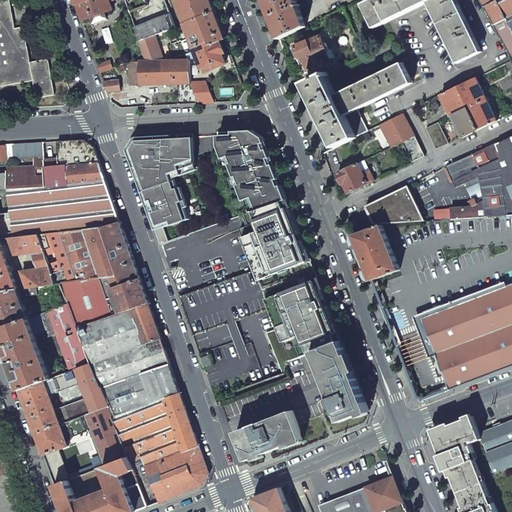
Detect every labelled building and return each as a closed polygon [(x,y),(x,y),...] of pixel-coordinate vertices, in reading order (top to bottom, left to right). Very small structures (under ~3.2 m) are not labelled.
[(10,0),(0,0),(0,86),(33,81),(37,99),(55,95),(48,60),(30,62),(24,27),(15,29),(10,0)] [(110,0),(92,0),(77,5),(83,21),(91,18),(106,13),(114,10),(111,2),(110,0)] [(126,0),(130,13),(148,6),(145,0),(126,0)] [(175,0),(185,24),(215,12),(210,0),(175,0)] [(264,0),(272,20),(279,39),(307,26),(299,5),(293,7),(292,5),(298,3),(296,0),(264,0)] [(372,0),(363,4),(375,29),(428,3),(433,0),(372,0)] [(433,0),(428,3),(458,64),(482,52),(456,0),(433,0)] [(511,0),(498,0),(484,7),(511,59),(511,0)] [(215,12),(185,24),(194,48),(209,42),(211,45),(220,41),(226,39),(224,35),(215,12)] [(93,24),(108,19),(106,13),(91,18),(93,24)] [(170,14),(135,28),(140,41),(155,35),(173,28),(175,27),(170,14)] [(164,61),(155,35),(140,41),(147,62),(164,61)] [(303,57),(307,69),(324,63),(325,65),(330,63),(326,52),(329,51),(327,44),(324,45),(321,37),(295,47),(300,58),(303,57)] [(209,42),(194,48),(202,69),(213,65),(214,69),(226,64),(223,55),(225,54),(220,41),(211,45),(209,42)] [(110,61),(98,65),(101,72),(113,68),(110,61)] [(140,84),(140,85),(164,84),(164,61),(147,62),(140,62),(140,68),(140,84)] [(190,61),(164,61),(164,84),(191,84),(191,83),(191,72),(190,61)] [(404,63),(337,96),(347,116),(358,110),(413,83),(404,63)] [(140,84),(140,68),(130,68),(130,84),(140,84)] [(322,118),(336,148),(357,137),(347,116),(337,96),(326,74),(305,85),(322,118)] [(460,87),(470,108),(488,99),(478,78),(460,87)] [(107,90),(108,92),(121,90),(120,80),(104,82),(107,90)] [(207,83),(191,83),(191,84),(199,104),(215,103),(207,83)] [(442,95),(452,117),(470,108),(460,87),(442,95)] [(429,102),(433,111),(439,108),(436,98),(429,102)] [(470,108),(480,130),(498,121),(488,99),(470,108)] [(480,130),(470,108),(452,117),(462,138),(463,138),(480,130)] [(358,110),(347,116),(357,137),(369,131),(358,110)] [(404,115),(381,125),(393,147),(403,143),(416,136),(404,115)] [(437,150),(449,144),(439,123),(427,128),(437,150)] [(246,212),(286,198),(265,139),(253,132),(220,133),(220,136),(222,150),(214,153),(223,179),(214,183),(204,156),(194,160),(194,138),(195,135),(136,138),(128,151),(148,207),(161,244),(246,212)] [(416,136),(403,143),(413,163),(425,156),(416,136)] [(511,137),(497,145),(508,216),(511,215),(511,137)] [(60,141),(58,142),(59,158),(59,166),(101,164),(95,147),(84,140),(60,141)] [(8,160),(34,158),(35,158),(45,158),(44,142),(7,144),(8,160)] [(508,216),(497,145),(496,144),(472,153),(446,167),(450,176),(448,177),(451,183),(453,182),(456,188),(466,183),(468,188),(481,182),(486,202),(479,205),(476,199),(469,202),(471,208),(434,210),(435,221),(441,220),(508,216)] [(35,171),(17,171),(17,168),(11,168),(8,168),(8,170),(8,173),(8,189),(47,187),(45,167),(45,159),(45,158),(35,158),(35,167),(35,171)] [(45,167),(59,166),(59,158),(45,159),(45,167)] [(358,164),(363,175),(370,171),(365,161),(358,164)] [(103,171),(101,164),(59,166),(45,167),(47,187),(107,180),(103,171)] [(358,164),(338,174),(343,184),(344,183),(349,193),(374,181),(370,171),(363,175),(358,164)] [(8,173),(0,174),(0,189),(8,189),(8,173)] [(12,212),(15,238),(40,235),(61,233),(86,230),(105,228),(121,223),(119,215),(107,180),(47,187),(8,189),(12,212)] [(382,225),(423,221),(425,221),(409,186),(366,207),(375,225),(382,225)] [(344,341),(289,196),(286,198),(246,212),(251,227),(241,231),(256,271),(270,308),(290,361),(314,352),(344,341)] [(0,214),(0,239),(1,240),(11,238),(15,238),(12,212),(0,214)] [(389,286),(388,286),(389,289),(399,285),(407,280),(406,268),(394,237),(425,227),(423,221),(382,225),(400,269),(385,275),(389,286)] [(121,223),(105,228),(120,275),(124,286),(141,280),(131,251),(121,223)] [(382,225),(355,236),(364,260),(372,280),(385,275),(400,269),(388,240),(382,225)] [(105,228),(86,230),(102,278),(111,276),(120,275),(105,228)] [(86,230),(61,233),(77,281),(102,278),(86,230)] [(61,283),(77,281),(61,233),(40,235),(45,251),(51,269),(56,284),(61,283)] [(15,238),(11,238),(17,255),(33,253),(45,251),(40,235),(15,238)] [(1,240),(0,239),(0,292),(19,290),(1,240)] [(33,253),(40,270),(51,269),(45,251),(33,253)] [(40,270),(23,272),(29,288),(37,287),(56,284),(51,269),(40,270)] [(270,308),(256,271),(237,277),(199,290),(181,296),(194,335),(212,329),(251,315),(270,308)] [(120,275),(111,276),(116,289),(124,286),(120,275)] [(372,280),(376,291),(388,286),(389,286),(385,275),(372,280)] [(77,281),(61,283),(69,304),(70,304),(79,328),(121,313),(113,290),(116,289),(111,276),(102,278),(77,281)] [(116,289),(113,290),(121,313),(150,303),(142,282),(141,280),(124,286),(116,289)] [(430,357),(436,355),(423,318),(508,286),(506,281),(414,316),(417,324),(430,357)] [(436,355),(450,391),(511,367),(511,283),(508,286),(423,318),(436,355)] [(29,288),(27,288),(28,295),(37,294),(37,287),(29,288)] [(19,290),(0,292),(0,329),(29,319),(19,290)] [(121,313),(79,328),(93,364),(134,349),(162,339),(156,321),(150,303),(121,313)] [(69,304),(50,311),(58,334),(70,368),(71,371),(78,369),(93,364),(79,328),(70,304),(69,304)] [(50,311),(42,314),(49,331),(51,337),(58,334),(50,311)] [(0,333),(10,360),(21,390),(45,381),(51,379),(53,378),(53,376),(50,376),(36,338),(35,336),(39,335),(49,331),(42,314),(29,319),(0,329),(0,333)] [(162,339),(134,349),(143,373),(171,364),(162,339)] [(344,341),(314,352),(341,422),(369,411),(362,391),(344,341)] [(134,349),(93,364),(103,388),(143,373),(134,349)] [(214,363),(211,354),(201,358),(205,367),(214,363)] [(93,364),(78,369),(83,383),(88,398),(94,412),(110,406),(103,388),(93,364)] [(171,364),(143,373),(154,403),(164,400),(181,394),(179,388),(171,364)] [(51,379),(45,381),(51,395),(83,383),(78,369),(71,371),(69,372),(68,373),(56,377),(53,378),(51,379)] [(143,373),(103,388),(110,406),(115,416),(154,403),(143,373)] [(45,381),(21,390),(29,412),(36,433),(61,424),(56,410),(51,395),(45,381)] [(183,453),(146,465),(150,477),(160,503),(204,486),(209,474),(206,465),(181,394),(164,400),(183,453)] [(88,398),(56,410),(61,424),(68,422),(85,415),(94,412),(88,398)] [(115,416),(113,417),(129,458),(131,463),(143,458),(146,465),(183,453),(164,400),(154,403),(115,416)] [(94,412),(85,415),(90,429),(105,467),(129,458),(113,417),(115,416),(110,406),(94,412)] [(292,411),(237,432),(247,461),(304,439),(292,411)] [(85,415),(68,422),(72,436),(90,429),(85,415)] [(444,459),(455,488),(495,473),(480,433),(473,416),(451,425),(450,423),(441,426),(436,439),(444,459)] [(511,466),(511,420),(484,432),(480,433),(495,473),(511,466)] [(69,445),(44,455),(56,486),(69,481),(74,479),(98,470),(103,468),(105,467),(90,429),(72,436),(68,422),(61,424),(69,445)] [(61,424),(36,433),(40,444),(44,455),(69,445),(61,424)] [(65,511),(135,511),(136,511),(127,488),(122,475),(134,470),(131,463),(129,458),(105,467),(103,468),(111,489),(77,503),(69,481),(56,486),(65,511)] [(143,458),(131,463),(134,470),(138,481),(150,477),(146,465),(143,458)] [(511,511),(511,466),(495,473),(455,488),(464,511),(511,511)] [(98,470),(74,479),(77,486),(101,477),(98,470)] [(357,491),(320,506),(322,511),(408,511),(407,509),(406,509),(402,497),(395,477),(357,491)] [(139,483),(127,488),(136,511),(148,507),(139,483)] [(254,511),(291,511),(282,488),(254,498),(252,504),(254,511)]
